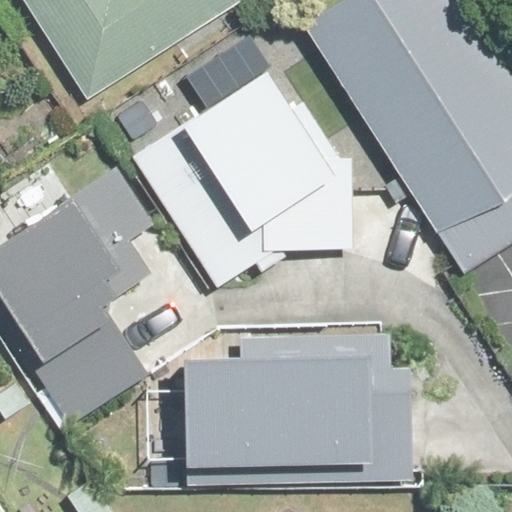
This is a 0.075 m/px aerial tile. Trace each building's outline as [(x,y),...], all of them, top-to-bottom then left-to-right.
[(22,0),(89,104),(242,5),(239,0),(22,0)] [(511,73),(466,0),(351,0),(311,25),(465,275),(511,245),(511,73)] [(347,124),(303,54),(135,158),(221,296),(287,256),(360,251),(356,189),(324,138),(347,124)] [(166,262),(114,180),(0,251),(0,282),(57,372),(44,380),(73,426),(154,374),(117,315),(166,262)] [(392,391),(392,356),(191,355),(191,403),(162,403),(161,482),(313,483),(418,484),(419,391),(392,391)]
